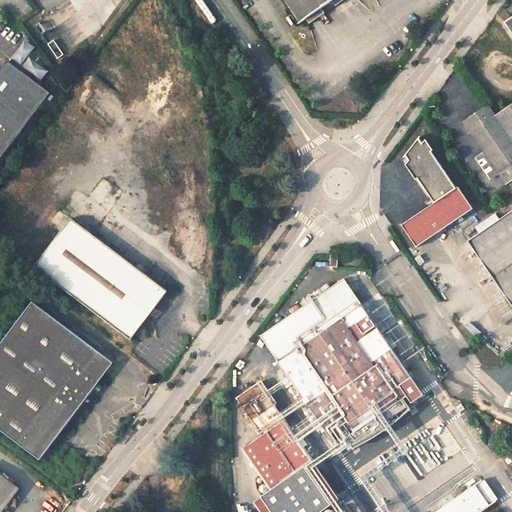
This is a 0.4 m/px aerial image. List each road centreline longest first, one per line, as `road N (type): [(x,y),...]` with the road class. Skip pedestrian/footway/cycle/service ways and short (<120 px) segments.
road 1 (residential): [(87,511),(326,194)]
road 2 (residential): [(350,163),(476,0)]
road 3 (residential): [(211,0),(328,166)]
